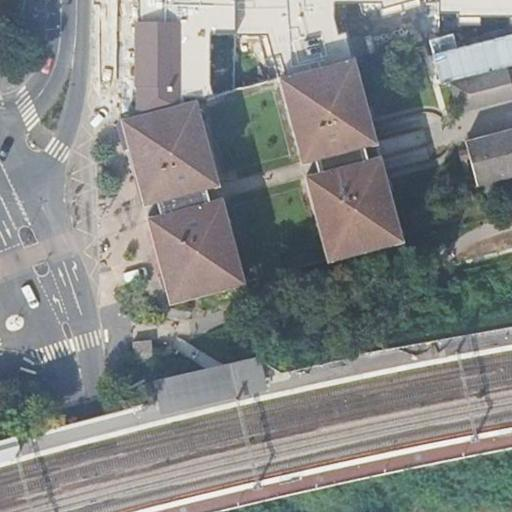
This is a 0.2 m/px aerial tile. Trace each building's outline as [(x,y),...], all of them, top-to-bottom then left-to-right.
[(138,91),(138,116),(184,104),(185,98),(203,99),(213,96),(210,83),(211,34),(236,34),(236,36),(270,36),(273,46),(270,47),(280,78),(354,59),(346,32),(339,34),(334,14),(334,4),(359,4),(363,15),(418,0),(425,0),(426,3),(439,2),(439,13),(464,14),(464,17),(511,17),(511,0),(138,0),(139,25),(137,25),(136,91),(138,91)] [(375,143),(353,59),(280,78),(302,162),(315,159),(362,147),(375,143)] [(511,70),(509,71),(508,68),(451,84),(458,113),(511,98),(511,70)] [(218,185),(195,101),(184,104),(157,111),(122,120),(144,204),(157,201),(205,188),(218,185)] [(511,175),(511,138),(469,150),(478,185),(511,175)] [(362,147),(315,159),(317,166),(319,172),(366,160),(364,153),(362,147)] [(306,176),(324,245),(328,260),(402,241),(397,222),(378,156),(366,160),(319,172),(306,176)] [(205,188),(157,201),(159,208),(161,215),(209,202),(205,188)] [(244,283),(221,199),(209,202),(161,215),(148,218),(171,302),(244,283)] [(134,341),(135,359),(153,358),(152,341),(134,341)] [(268,376),(263,355),(254,357),(244,359),(216,366),(155,380),(160,401),(163,415),(271,391),(268,376)] [(0,460),(20,455),(15,438),(5,441),(0,442),(0,460)]
